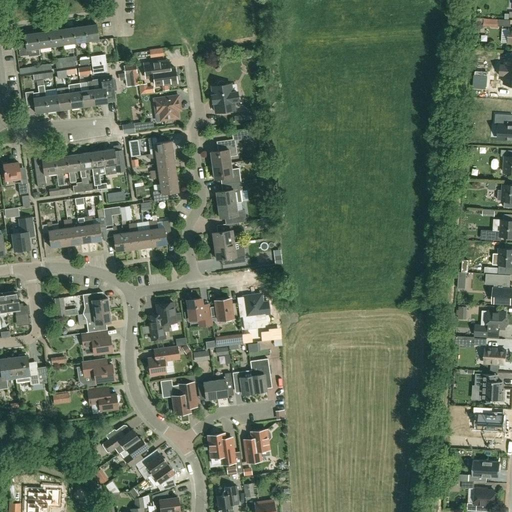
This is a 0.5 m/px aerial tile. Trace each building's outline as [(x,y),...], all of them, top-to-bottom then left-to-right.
[(476,23),(475,26),(476,29),(480,30),(483,27),(483,24),(481,21),(477,21),(477,22),(476,23)] [(97,24),(85,25),(87,42),(99,40),(97,24)] [(85,25),(73,27),(75,43),(87,42),(85,25)] [(73,27),(61,29),(63,45),(75,43),(73,27)] [(61,29),(49,30),(51,47),(63,45),(61,29)] [(501,43),(509,43),(511,43),(511,29),(510,29),(509,31),(502,30),(501,43)] [(49,30),(37,32),(39,48),(51,47),(49,30)] [(25,33),(26,41),(18,42),(20,56),(28,55),(27,50),(39,48),(37,32),(25,33)] [(501,64),(500,76),(505,76),(505,84),(509,84),(509,86),(511,86),(511,52),(506,52),(505,64),(501,64)] [(101,55),(91,56),(92,65),(102,64),(101,55)] [(75,66),(75,61),(76,60),(76,56),(65,58),(66,67),(75,66)] [(65,58),(55,59),(56,69),(66,67),(65,58)] [(170,68),(169,60),(144,64),(146,78),(154,76),(155,85),(177,82),(174,67),(170,68)] [(93,73),(103,72),(102,64),(92,65),(93,73)] [(125,75),(137,73),(136,65),(124,67),(125,75)] [(90,67),(78,68),(79,76),(91,74),(90,67)] [(66,70),(57,71),(58,78),(67,77),(67,75),(66,70)] [(486,88),(486,74),(473,74),(472,88),(486,88)] [(112,78),(92,80),(96,104),(107,103),(107,99),(114,98),(113,90),(116,89),(114,79),(112,79),(112,78)] [(87,90),(81,90),(84,106),(96,104),(92,80),(87,81),(88,89),(87,90)] [(217,84),(216,85),(217,86),(211,87),(215,112),(234,109),(233,101),(234,101),(235,100),(236,100),(236,99),(237,98),(237,97),(237,96),(236,95),(236,94),(235,93),(234,93),(233,92),(232,92),(230,84),(225,85),(225,84),(224,83),(224,82),(223,81),(222,81),(221,81),(220,81),(219,81),(218,82),(217,82),(217,83),(217,84)] [(69,92),(72,108),(84,106),(81,90),(80,82),(76,83),(77,91),(69,92)] [(33,93),(33,91),(25,92),(27,106),(35,105),(36,113),(48,111),(46,95),(44,84),(38,85),(39,92),(33,93)] [(65,93),(58,94),(60,110),(72,108),(69,92),(68,86),(64,87),(65,93)] [(46,95),(48,111),(60,110),(58,94),(46,95)] [(178,95),(154,99),(156,113),(159,113),(160,120),(178,118),(177,110),(180,110),(178,95)] [(511,115),(495,114),(495,124),(500,125),(499,139),(511,139),(511,115)] [(149,138),(151,154),(173,151),(171,140),(157,143),(156,137),(149,138)] [(137,139),(128,141),(131,157),(140,156),(137,139)] [(224,150),(218,151),(210,152),(212,165),(230,163),(230,157),(237,156),(234,139),(222,141),(224,150)] [(114,151),(114,149),(102,150),(104,166),(106,175),(111,175),(110,165),(116,165),(117,172),(125,171),(122,150),(114,151)] [(102,150),(90,152),(92,168),(94,181),(94,182),(100,182),(100,180),(99,167),(104,166),(102,150)] [(174,161),(173,151),(151,154),(148,154),(148,159),(156,157),(157,163),(174,161)] [(85,169),(92,168),(90,152),(78,154),(80,170),(81,178),(86,177),(85,169)] [(80,170),(78,154),(66,156),(68,172),(70,182),(76,181),(74,171),(80,170)] [(57,173),(58,186),(64,185),(62,172),(68,172),(66,156),(54,157),(57,173)] [(45,175),(57,173),(54,157),(42,159),(43,167),(35,168),(38,187),(46,186),(45,175)] [(176,171),(174,161),(157,163),(158,169),(150,170),(151,175),(176,171)] [(21,180),(19,168),(18,162),(8,164),(7,162),(1,163),(2,168),(4,168),(6,180),(14,179),(14,183),(18,183),(19,194),(28,193),(26,179),(21,180)] [(227,183),(239,182),(240,182),(239,169),(231,170),(230,163),(212,165),(214,179),(226,177),(227,183)] [(177,181),(176,171),(151,175),(151,178),(159,177),(160,184),(177,181)] [(82,184),(83,187),(83,192),(93,190),(92,183),(89,184),(88,177),(81,178),(82,184)] [(163,200),(162,194),(178,192),(177,181),(160,184),(161,190),(153,191),(154,201),(163,200)] [(241,182),(240,182),(239,182),(227,183),(224,184),(225,191),(216,192),(217,205),(235,202),(242,201),(240,190),(242,190),(241,182)] [(498,190),(498,200),(503,200),(502,201),(504,201),(504,207),(510,207),(510,202),(511,201),(511,185),(503,185),(503,190),(498,190)] [(58,187),(50,188),(50,191),(49,192),(50,197),(60,195),(59,189),(58,187)] [(106,192),(107,201),(124,199),(123,190),(106,192)] [(22,196),(23,207),(30,206),(29,195),(22,196)] [(235,202),(217,205),(219,218),(231,216),(232,223),(239,222),(246,221),(244,210),(236,211),(235,202)] [(18,208),(4,210),(5,218),(19,216),(18,208)] [(110,208),(103,209),(105,218),(106,226),(113,225),(111,215),(110,208)] [(484,230),(484,240),(501,241),(501,237),(511,237),(511,220),(511,221),(511,218),(511,214),(503,214),(503,220),(501,220),(501,231),(484,230)] [(105,218),(98,219),(99,223),(93,224),(92,216),(88,217),(91,243),(102,241),(100,231),(106,230),(106,226),(105,218)] [(91,243),(88,217),(84,218),(85,225),(79,226),(81,244),(91,243)] [(27,232),(33,232),(31,218),(19,219),(20,233),(12,234),(14,251),(29,249),(27,232)] [(65,228),(58,229),(61,247),(71,246),(67,220),(64,221),(65,228)] [(71,246),(81,244),(79,226),(73,227),(72,220),(67,220),(71,246)] [(157,221),(153,221),(156,246),(167,244),(166,240),(172,240),(169,220),(163,221),(164,227),(158,228),(157,221)] [(146,247),(156,246),(153,221),(148,222),(149,229),(143,230),(146,247)] [(61,247),(58,229),(53,230),(52,222),(47,223),(50,248),(61,247)] [(226,231),(217,232),(212,232),(214,245),(233,243),(232,234),(241,233),(239,222),(232,223),(225,224),(226,231)] [(123,233),(125,250),(136,249),(132,224),(128,225),(129,232),(123,233)] [(136,249),(146,247),(143,230),(137,231),(136,224),(132,224),(136,249)] [(115,252),(125,250),(123,233),(117,234),(116,226),(111,227),(115,252)] [(235,256),(233,243),(214,245),(216,259),(231,257),(232,263),(245,262),(244,255),(235,256)] [(493,253),(493,265),(499,265),(500,265),(511,265),(511,249),(500,249),(499,254),(493,253)] [(281,255),(274,256),(275,264),(282,263),(281,255)] [(494,288),(493,302),(511,303),(511,289),(501,289),(501,285),(502,285),(503,275),(486,274),(486,284),(494,284),(494,288)] [(4,293),(6,311),(15,310),(16,315),(19,315),(21,325),(29,324),(27,305),(19,307),(17,291),(4,293)] [(107,298),(103,299),(94,300),(93,293),(82,295),(84,308),(82,314),(84,314),(109,311),(107,298)] [(237,298),(240,318),(243,317),(244,330),(256,328),(255,316),(265,315),(262,295),(237,298)] [(62,298),(54,299),(56,318),(64,317),(64,316),(63,310),(62,298)] [(199,327),(213,325),(210,303),(202,304),(202,299),(187,301),(188,311),(184,312),(185,321),(198,319),(199,327)] [(216,301),(216,307),(210,307),(211,316),(217,315),(218,320),(232,319),(230,299),(216,301)] [(173,303),(170,303),(170,301),(169,300),(164,301),(163,302),(163,304),(156,305),(158,315),(148,317),(152,340),(165,339),(164,331),(168,331),(167,323),(175,322),(180,321),(179,314),(174,314),(173,303)] [(472,318),(471,305),(457,305),(458,319),(472,318)] [(98,331),(97,324),(110,322),(109,311),(84,314),(82,314),(85,320),(87,333),(98,331)] [(499,328),(505,329),(505,326),(507,325),(507,321),(506,320),(506,313),(483,312),(482,326),(475,326),(475,329),(487,330),(487,337),(499,337),(499,328)] [(98,331),(87,333),(81,334),(83,347),(93,346),(94,354),(111,351),(109,337),(99,338),(98,331)] [(242,335),(243,343),(251,342),(250,334),(242,335)] [(225,346),(223,336),(215,337),(216,347),(225,346)] [(456,344),(465,344),(466,336),(456,336),(456,344)] [(247,344),(248,351),(258,350),(257,342),(247,344)] [(187,345),(182,348),(186,355),(191,352),(187,345)] [(228,347),(216,348),(217,355),(229,354),(228,347)] [(147,367),(146,368),(147,371),(148,372),(150,373),(150,375),(165,373),(174,372),(172,360),(179,359),(177,349),(162,351),(154,352),(155,358),(148,359),(149,366),(147,367)] [(505,350),(486,349),(485,363),(505,364),(505,350)] [(194,362),(209,359),(208,350),(193,353),(194,362)] [(19,357),(13,358),(15,377),(16,377),(17,382),(30,380),(30,385),(39,384),(48,383),(48,378),(38,379),(37,369),(29,370),(27,356),(26,356),(25,354),(18,355),(19,357)] [(13,358),(0,359),(0,366),(1,373),(0,373),(0,389),(7,388),(6,378),(15,377),(13,358)] [(111,365),(108,366),(107,359),(82,362),(84,377),(94,376),(95,382),(113,379),(111,365)] [(270,379),(267,359),(250,362),(251,371),(252,376),(254,393),(266,391),(265,380),(270,379)] [(242,395),(254,393),(252,376),(251,371),(232,374),(234,385),(241,384),(242,395)] [(223,374),(224,380),(214,381),(217,399),(227,397),(227,393),(232,393),(229,373),(223,374)] [(497,375),(483,374),(476,374),(475,386),(480,386),(479,399),(482,399),(482,402),(491,403),(491,400),(502,401),(503,390),(501,390),(502,382),(497,381),(497,375)] [(214,381),(202,383),(202,385),(197,386),(198,398),(205,397),(205,400),(217,399),(214,381)] [(175,415),(189,412),(189,408),(196,407),(193,383),(179,385),(179,386),(172,387),(173,397),(172,397),(175,415)] [(110,395),(109,388),(87,391),(89,405),(91,405),(92,414),(101,413),(100,411),(117,409),(116,402),(118,402),(119,401),(118,397),(117,396),(116,396),(115,395),(110,395)] [(474,407),(474,414),(479,414),(478,428),(502,429),(503,415),(492,415),(492,408),(474,407)] [(122,438),(118,433),(104,443),(110,453),(115,449),(119,455),(125,450),(127,449),(140,440),(132,430),(122,438)] [(266,433),(265,430),(250,432),(251,438),(244,439),(247,463),(260,461),(259,452),(268,450),(267,440),(269,439),(270,438),(269,434),(268,432),(266,433)] [(223,434),(208,436),(211,458),(220,457),(221,461),(221,464),(235,462),(234,456),(233,448),(231,437),(223,438),(223,434)] [(122,460),(124,459),(130,467),(143,458),(140,453),(147,448),(141,439),(140,440),(127,449),(125,450),(119,455),(118,455),(122,460)] [(153,452),(135,465),(138,469),(139,469),(147,479),(153,475),(167,464),(167,462),(165,459),(163,458),(160,455),(157,457),(153,452)] [(469,475),(468,481),(486,482),(487,476),(498,477),(499,462),(475,461),(474,475),(469,475)] [(153,475),(158,482),(155,484),(160,491),(172,487),(171,482),(172,482),(171,478),(170,477),(174,474),(171,470),(172,468),(169,465),(167,465),(167,464),(153,475)] [(235,466),(227,467),(227,473),(236,472),(236,473),(242,472),(241,464),(235,465),(235,466)] [(93,478),(95,480),(95,481),(97,480),(97,479),(104,474),(101,469),(91,475),(93,478)] [(446,480),(445,491),(460,492),(460,480),(446,480)] [(225,491),(221,496),(216,497),(218,511),(232,511),(232,507),(232,504),(238,503),(236,487),(225,488),(225,491)] [(477,511),(490,511),(490,505),(494,505),(494,502),(496,500),(496,496),(494,494),(495,491),(483,490),(483,489),(476,488),(475,504),(477,504),(476,511),(477,511)] [(29,492),(28,499),(27,511),(47,511),(48,493),(29,492)] [(164,492),(152,495),(154,506),(155,506),(155,511),(168,511),(178,511),(178,510),(180,510),(178,498),(169,499),(166,499),(164,492)] [(144,511),(142,498),(134,499),(136,509),(130,510),(130,511),(144,511)] [(255,504),(255,508),(253,509),(252,511),(273,511),(272,501),(255,504)] [(10,503),(9,511),(19,511),(20,503),(10,503)]
